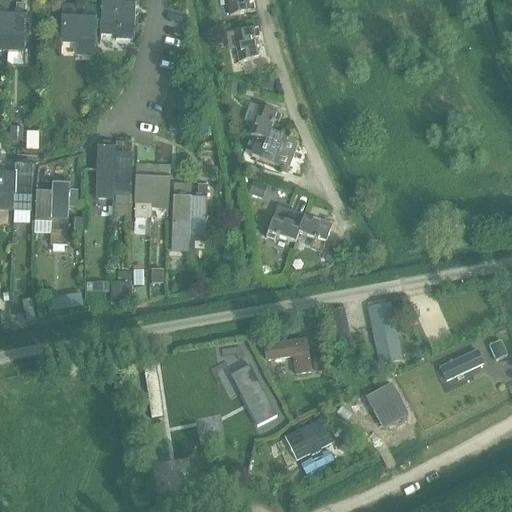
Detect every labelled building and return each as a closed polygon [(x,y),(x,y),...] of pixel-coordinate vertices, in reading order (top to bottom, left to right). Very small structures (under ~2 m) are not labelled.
[(0,0),(0,50),(8,51),(8,43),(9,14),(9,0),(0,0)] [(101,0),(101,31),(117,32),(118,2),(111,2),(111,0),(101,0)] [(118,2),(117,32),(116,42),(133,43),(134,0),(125,0),(125,2),(118,2)] [(227,0),(231,17),(249,14),(246,0),(227,0)] [(61,44),(78,45),(79,16),(71,15),(71,8),(63,7),(61,44)] [(79,16),(78,45),(77,57),(93,58),(93,46),(94,9),(85,8),(85,16),(79,16)] [(8,43),(8,51),(23,52),(24,44),(25,14),(9,14),(8,43)] [(225,30),(217,31),(219,40),(226,39),(225,30)] [(239,64),(258,61),(252,32),(234,35),(239,64)] [(263,79),(260,90),(272,93),(275,82),(263,79)] [(228,83),(226,92),(235,95),(237,86),(228,83)] [(248,137),(265,143),(268,134),(269,134),(276,115),(258,109),(248,137)] [(171,119),(169,132),(186,135),(188,122),(171,119)] [(9,129),(9,142),(21,143),(21,129),(9,129)] [(46,131),(42,146),(56,149),(60,135),(46,131)] [(254,147),(250,159),(258,161),(276,168),(288,172),(298,145),(286,140),(269,134),(268,134),(265,143),(262,150),(254,147)] [(98,187),(97,198),(113,199),(113,193),(113,188),(114,157),(114,144),(99,143),(99,148),(99,152),(98,187)] [(113,188),(113,193),(130,194),(130,188),(131,153),(132,145),(114,144),(114,157),(113,188)] [(14,172),(13,202),(14,202),(14,209),(28,210),(29,202),(30,165),(15,164),(14,172)] [(246,166),(243,174),(256,179),(259,171),(246,166)] [(0,209),(14,209),(14,202),(13,202),(14,172),(0,171),(0,209)] [(136,176),(135,206),(134,220),(151,221),(151,207),(153,177),(136,176)] [(153,177),(151,207),(167,207),(169,178),(153,177)] [(252,184),(247,196),(260,201),(265,189),(252,184)] [(37,185),(35,219),(35,223),(50,224),(51,224),(52,186),(37,185)] [(51,224),(50,224),(50,246),(67,247),(67,220),(69,187),(52,186),(51,224)] [(174,188),(172,237),(171,253),(188,253),(189,237),(190,197),(183,196),(184,189),(174,188)] [(190,197),(189,237),(205,238),(207,189),(197,189),(196,197),(190,197)] [(294,245),(298,235),(297,235),(300,227),(300,226),(303,218),(276,209),(267,235),(294,245)] [(297,235),(298,235),(325,245),(332,225),(304,216),(303,218),(300,226),(300,227),(297,235)] [(74,220),(74,235),(82,235),(83,220),(74,220)] [(328,253),(325,262),(333,265),(336,255),(328,253)] [(225,260),(223,270),(233,272),(235,262),(225,260)] [(163,271),(151,271),(151,285),(163,285),(163,271)] [(109,285),(98,286),(98,294),(109,294),(109,285)] [(125,285),(111,285),(111,298),(125,297),(125,285)] [(64,297),(47,300),(50,313),(67,310),(64,297)] [(32,300),(22,302),(24,313),(34,311),(32,300)] [(367,314),(377,371),(400,368),(390,310),(367,314)] [(335,354),(350,351),(344,317),(329,320),(335,354)] [(264,347),(266,363),(292,360),(294,369),(295,377),(310,375),(310,369),(306,341),(264,347)] [(501,342),(489,347),(496,362),(507,357),(501,342)] [(477,369),(484,366),(477,352),(440,369),(439,370),(445,384),(477,369)] [(322,358),(315,359),(316,368),(324,367),(322,358)] [(151,364),(138,365),(145,415),(158,413),(151,364)] [(277,413),(250,364),(234,372),(261,422),(277,413)] [(365,399),(381,430),(404,418),(388,387),(365,399)] [(327,442),(318,421),(279,441),(273,460),(288,450),(294,459),(327,442)] [(341,436),(333,446),(347,456),(355,446),(341,436)]
